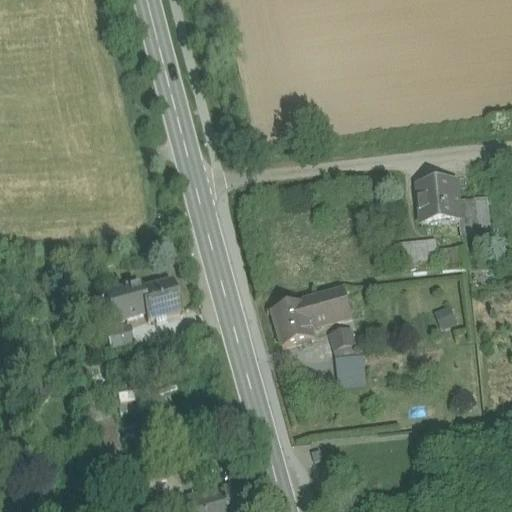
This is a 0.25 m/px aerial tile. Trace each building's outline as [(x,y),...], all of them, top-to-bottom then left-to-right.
[(456,184),(418,188),(422,229),(447,227),(476,224),(474,204),(458,205),(456,184)] [(488,203),(474,204),(476,224),(477,234),(479,234),(480,239),(485,238),(485,233),(491,233),(488,203)] [(436,243),(401,247),(403,267),(438,264),(436,243)] [(464,251),(440,254),(443,276),(466,273),(464,251)] [(180,316),(171,283),(138,292),(143,310),(147,325),(180,316)] [(143,310),(138,292),(119,298),(124,315),(143,310)] [(346,296),(305,307),(312,332),(353,321),(346,296)] [(305,307),(272,316),(282,352),(315,343),(312,332),(305,307)] [(451,311),(437,316),(442,330),(456,326),(451,311)] [(126,323),(105,328),(107,336),(128,330),(126,323)] [(128,330),(107,336),(111,350),(132,344),(128,330)] [(351,333),(330,339),(335,355),(355,349),(351,333)] [(355,349),(335,355),(337,363),(358,361),(355,349)] [(186,351),(172,354),(178,375),(191,372),(186,351)] [(358,361),(337,363),(341,395),(367,392),(363,360),(358,361)] [(320,454),(312,457),(315,467),(323,464),(320,454)] [(127,459),(95,465),(97,474),(109,472),(129,466),(127,459)] [(174,467),(135,477),(142,505),(181,495),(174,467)] [(245,511),(239,487),(178,502),(180,511),(245,511)]
